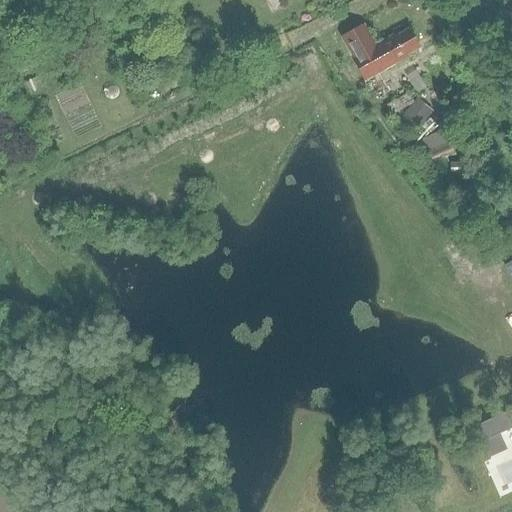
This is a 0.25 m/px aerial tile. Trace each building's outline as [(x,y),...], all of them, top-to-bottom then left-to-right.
[(375,45),(364,25),(341,37),(352,58),(352,59),(365,82),(407,58),(405,56),(419,48),(408,29),(395,37),(393,35),(375,45)] [(16,65),(20,74),(32,68),(28,59),(16,65)] [(417,70),(406,76),(416,94),(427,88),(417,70)] [(37,76),(25,82),(29,92),(41,87),(37,76)] [(407,93),(386,105),(391,116),(413,104),(407,93)] [(418,99),(403,116),(417,129),(433,111),(418,99)] [(445,130),(420,141),(428,163),(454,153),(445,130)] [(495,417),(474,427),(481,443),(502,432),(495,417)]
